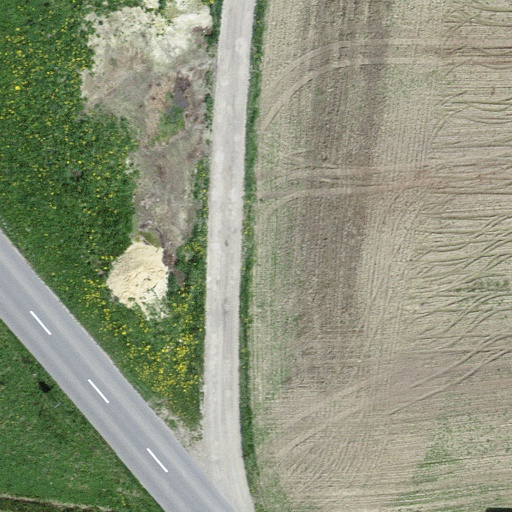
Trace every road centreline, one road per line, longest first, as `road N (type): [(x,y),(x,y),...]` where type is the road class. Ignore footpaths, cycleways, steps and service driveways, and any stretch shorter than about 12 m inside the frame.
road 1 (track): [(242,0),(218,320),(218,511)]
road 2 (tertiary): [(200,511),(0,274)]
